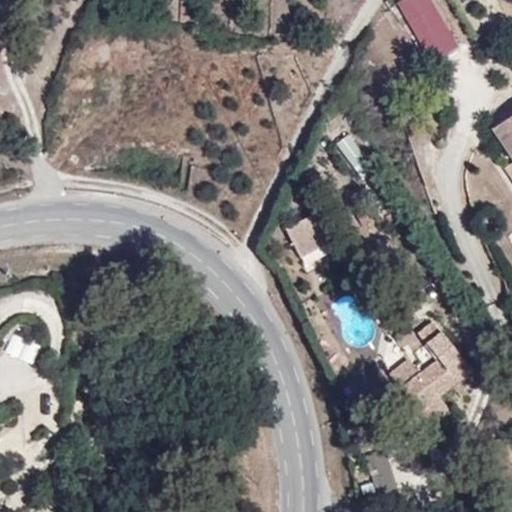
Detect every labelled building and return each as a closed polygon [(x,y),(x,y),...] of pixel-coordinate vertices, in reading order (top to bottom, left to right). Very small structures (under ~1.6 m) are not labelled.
[(399,0),(393,4),(430,65),(459,47),(430,0),(399,0)] [(325,215),(285,233),(305,267),(342,246),(325,215)] [(384,375),(428,429),(448,413),(438,399),(473,371),(432,320),(416,333),(424,343),(409,355),(384,375)] [(9,339),(5,353),(31,362),(36,348),(9,339)] [(44,352),(36,365),(53,375),(61,362),(44,352)] [(0,453),(0,489),(16,484),(0,453)]
